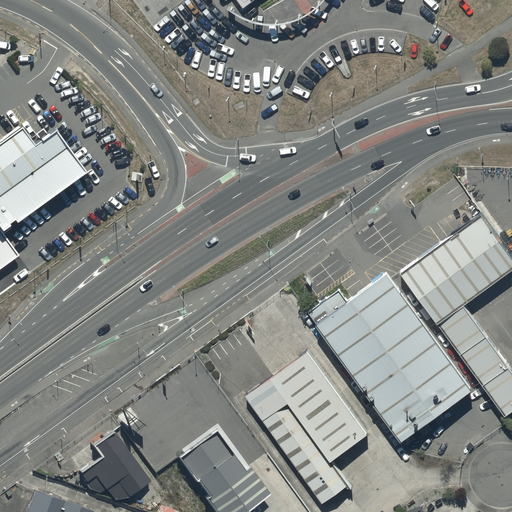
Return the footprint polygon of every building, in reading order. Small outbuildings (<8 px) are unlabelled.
[(82,170),(51,128),(45,132),(41,127),(33,133),(37,138),(30,143),(18,126),(0,138),(0,230),(2,233),(9,227),(6,222),(12,218),(13,220),(26,211),(27,211),(35,205),(34,204),(82,170)] [(511,263),(511,258),(481,214),(402,270),(436,318),(457,303),(511,263)] [(473,393),(387,272),(315,323),(401,444),(473,393)] [(511,380),(457,303),(436,318),(505,416),(511,411),(511,380)] [(364,436),(306,355),(246,397),(323,505),(346,489),(327,462),(364,436)] [(244,511),(264,498),(219,435),(183,461),(219,511),(244,511)] [(147,479),(117,436),(85,459),(115,502),(147,479)] [(84,511),(43,497),(38,511),(84,511)]
